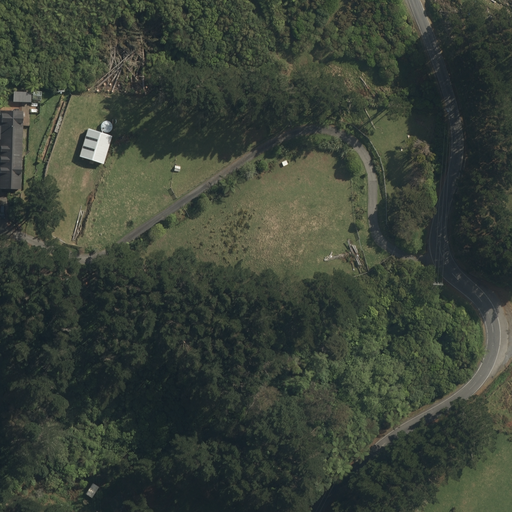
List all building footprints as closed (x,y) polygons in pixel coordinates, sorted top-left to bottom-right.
[(12,92),(12,101),(43,104),(44,95),(12,92)] [(30,106),(28,105),(27,120),(39,121),(40,106),(30,106)] [(20,189),(22,111),(0,110),(0,188),(20,190),(20,189)] [(78,157),(103,165),(112,137),(87,129),(78,157)] [(93,497),(98,486),(92,483),(87,494),(93,497)]
